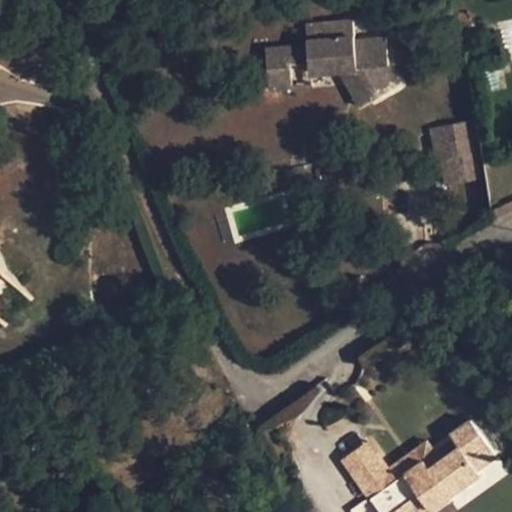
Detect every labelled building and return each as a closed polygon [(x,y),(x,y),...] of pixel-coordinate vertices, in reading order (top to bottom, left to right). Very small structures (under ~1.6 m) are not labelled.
[(353,40),(351,20),(309,24),(310,44),(268,48),(271,88),(311,84),(310,73),(340,71),(346,81),(359,104),(399,82),(386,60),(384,37),(353,40)] [(346,81),(340,71),(310,73),(311,84),(346,81)] [(437,160),(441,160),(446,185),(486,178),(475,119),(431,127),(437,160)] [(353,472),(381,511),(427,511),(431,510),(432,511),(437,511),(454,500),(450,496),(481,474),(477,469),(498,455),(472,419),(451,434),(461,448),(442,460),(436,452),(397,480),(389,469),(378,453),(353,472)] [(389,469),(397,480),(436,452),(428,441),(389,469)] [(344,460),(353,472),(378,453),(370,442),(344,460)]
